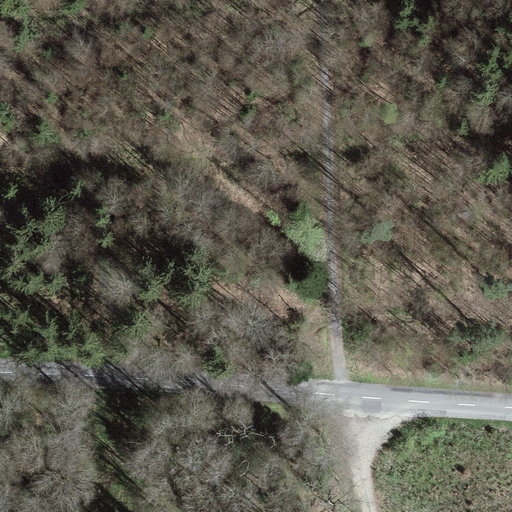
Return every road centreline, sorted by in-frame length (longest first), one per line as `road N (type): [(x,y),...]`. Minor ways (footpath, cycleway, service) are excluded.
road 1 (track): [(367,511),(341,394),(323,0)]
road 2 (tertiary): [(511,407),(0,372)]
